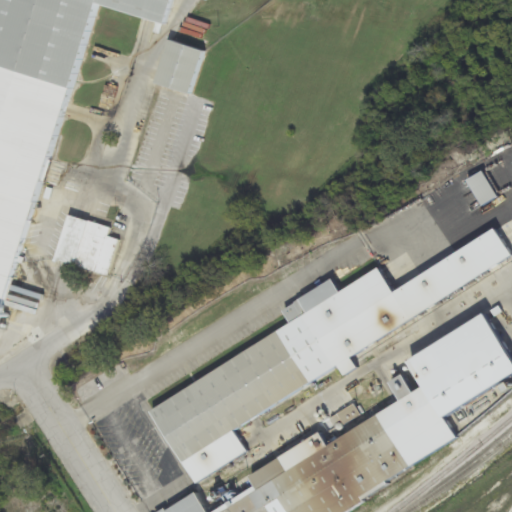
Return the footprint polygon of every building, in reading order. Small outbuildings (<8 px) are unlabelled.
[(0,0),(0,334),(1,335),(93,4),(167,24),(173,0),(0,0)] [(157,85),(192,95),(204,51),(169,41),(157,85)] [(499,197),(483,171),(468,180),(484,206),(499,197)] [(112,227),(69,216),(57,260),(112,275),(122,241),(109,238),(112,227)] [(194,484),(249,454),(235,427),(341,370),(345,376),(359,368),(352,356),(412,323),(382,268),(306,310),(301,300),(284,310),(294,328),(152,405),(194,484)] [(350,511),(463,449),(428,387),(329,443),(323,433),(250,474),(257,487),(212,511),(209,511),(199,493),(165,511),(350,511)]
